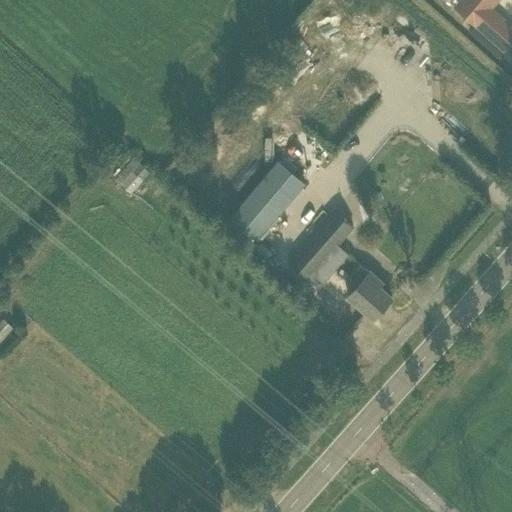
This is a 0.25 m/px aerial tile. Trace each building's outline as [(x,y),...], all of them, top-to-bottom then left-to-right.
[(489,0),(467,0),(461,7),(473,18),(489,0)] [(353,69),(230,216),(241,225),(258,239),(380,92),(353,69)] [(433,167),(419,155),(401,177),(415,188),(433,167)] [(130,193),(150,171),(135,156),(114,177),(130,193)] [(333,208),(289,260),(307,275),(351,223),(333,208)] [(348,295),(358,304),(373,317),(392,296),(379,285),(382,281),(360,262),(350,272),(361,282),(348,295)] [(0,337),(10,328),(0,318),(0,337)]
